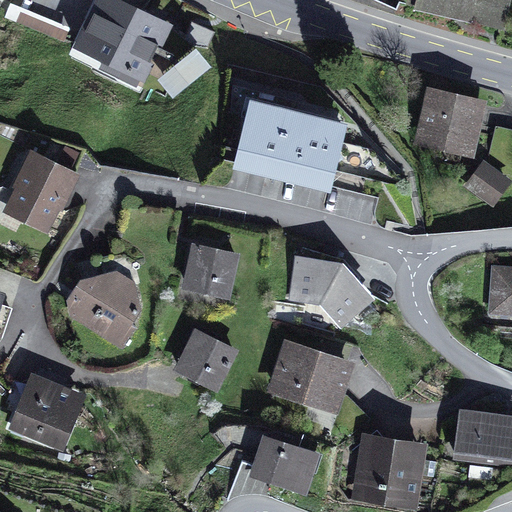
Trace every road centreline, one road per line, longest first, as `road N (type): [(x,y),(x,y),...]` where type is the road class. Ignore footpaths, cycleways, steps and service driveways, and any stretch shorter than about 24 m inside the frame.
road 1 (residential): [(416,261),(276,213),(120,180),(106,189),(27,317)]
road 2 (primary): [(273,0),(511,75)]
road 3 (residential): [(416,261),(405,294),(430,338),(462,363),(511,382)]
